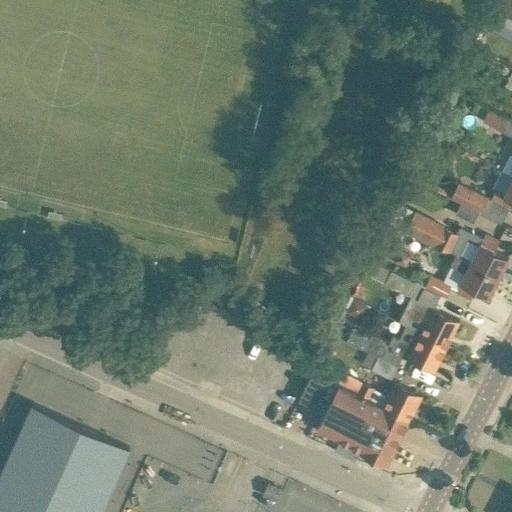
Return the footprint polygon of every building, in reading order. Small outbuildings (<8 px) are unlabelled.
[(502,8),(505,0),(496,0),(494,5),(502,8)] [(511,0),(505,0),(502,8),(511,13),(511,0)] [(511,15),(504,11),(495,29),(511,37),(511,15)] [(484,120),(504,130),(510,118),(490,108),(484,120)] [(453,151),(444,151),(439,159),(443,166),(452,166),(457,158),(453,151)] [(511,179),(506,191),(496,186),(490,198),(511,209),(511,179)] [(459,180),(455,188),(451,196),(480,211),(488,194),(459,180)] [(454,252),(499,274),(509,255),(495,248),(500,239),(486,232),(483,236),(460,225),(458,229),(416,209),(400,201),(398,203),(390,220),(407,228),(406,229),(451,251),(451,250),(454,252)] [(406,229),(407,228),(390,220),(385,231),(401,239),(406,229)] [(450,262),(466,270),(457,289),(471,296),(476,287),(489,294),(499,274),(454,252),(450,262)] [(416,280),(392,268),(385,282),(418,299),(425,285),(416,280)] [(452,285),(453,283),(452,283),(431,272),(431,273),(425,285),(426,285),(447,295),(452,285)] [(439,338),(448,342),(460,317),(433,304),(421,329),(439,338)] [(435,367),(448,342),(439,338),(421,329),(408,322),(407,322),(400,335),(393,332),(390,340),(372,331),(370,336),(353,328),(347,338),(369,349),(378,354),(398,364),(403,354),(407,356),(408,354),(435,367)] [(398,364),(378,354),(372,366),(392,376),(398,364)] [(328,381),(331,375),(315,367),(312,373),(328,381)] [(310,377),(326,386),(328,381),(312,373),(310,377)] [(349,374),(344,382),(371,396),(375,387),(349,374)] [(307,382),(323,390),(326,386),(310,377),(307,382)] [(410,416),(423,391),(396,378),(384,403),(410,416)] [(340,380),(317,426),(388,461),(398,441),(410,416),(384,403),(371,396),(344,382),(340,380)] [(305,387),(321,395),(323,390),(307,382),(305,387)] [(302,392),(318,400),(321,395),(305,387),(302,392)] [(299,398),(315,406),(318,400),(302,392),(299,398)] [(34,401),(0,475),(0,511),(99,511),(130,444),(34,401)] [(281,499),(281,498),(285,489),(268,481),(264,491),(281,499)]
